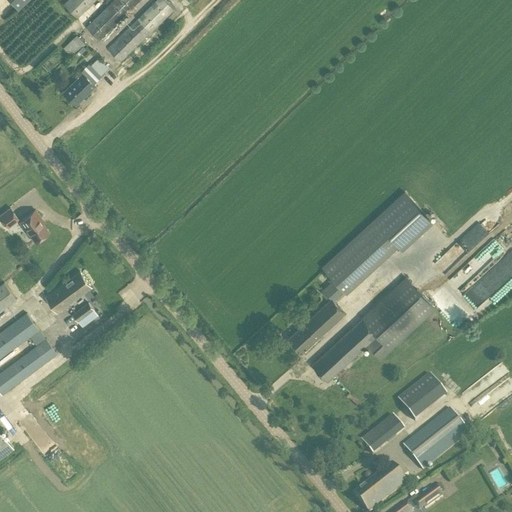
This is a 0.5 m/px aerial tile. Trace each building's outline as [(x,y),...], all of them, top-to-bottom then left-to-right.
[(93,0),(67,0),(64,3),(77,16),(93,0)] [(139,0),(113,0),(86,26),(100,40),(139,0)] [(155,0),(137,18),(151,32),(175,8),(166,0),(155,0)] [(151,32),(137,18),(107,48),(121,61),(151,32)] [(64,47),(73,56),(85,44),(77,35),(64,47)] [(109,67),(99,57),(90,65),(100,75),(109,67)] [(96,85),(92,80),(84,72),(64,92),(76,105),(96,85)] [(346,292),(398,245),(402,249),(432,221),(405,192),(323,267),(346,292)] [(17,219),(9,208),(0,214),(0,219),(6,227),(17,219)] [(34,243),(48,233),(39,220),(40,219),(34,210),(18,221),(34,243)] [(478,222),(468,232),(480,243),(489,232),(478,222)] [(434,263),(443,272),(476,241),(468,232),(434,263)] [(450,278),(476,307),(511,275),(496,259),(504,252),(493,239),(450,278)] [(45,296),(57,312),(92,286),(80,270),(45,296)] [(407,278),(395,288),(363,318),(312,364),(328,380),(367,344),(380,358),(434,308),(407,278)] [(302,352),(346,312),(338,303),(345,296),(330,279),(321,287),(331,298),(309,318),(305,314),(297,321),(301,326),(288,337),(302,352)] [(0,284),(0,312),(18,299),(4,282),(0,284)] [(89,302),(73,314),(78,321),(82,326),(98,315),(94,309),(89,302)] [(0,391),(2,394),(58,353),(27,312),(0,332),(0,358),(31,336),(37,344),(0,371),(0,391)] [(430,375),(398,400),(415,422),(447,396),(430,375)] [(450,408),(403,445),(423,471),(470,433),(450,408)] [(393,415),(393,416),(362,440),(374,455),(405,430),(393,415)] [(0,428),(0,456),(14,446),(0,428)] [(498,447),(493,438),(488,441),(493,449),(494,448),(495,450),(498,447)] [(369,511),(407,483),(392,464),(354,494),(368,511),(369,511)] [(436,487),(436,486),(417,499),(418,500),(413,504),(419,511),(443,496),(440,492),(436,487)]
